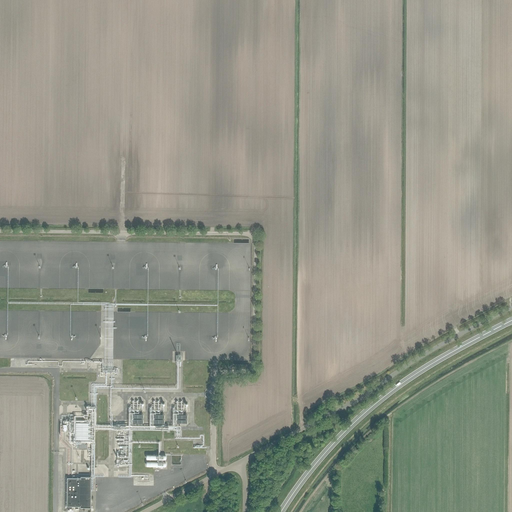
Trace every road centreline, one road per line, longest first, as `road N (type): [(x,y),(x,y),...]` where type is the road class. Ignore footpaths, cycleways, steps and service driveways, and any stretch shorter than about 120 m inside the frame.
road 1 (unclassified): [(239,462),(511,307)]
road 2 (trunk): [(281,511),(360,415),(422,369),(511,321)]
